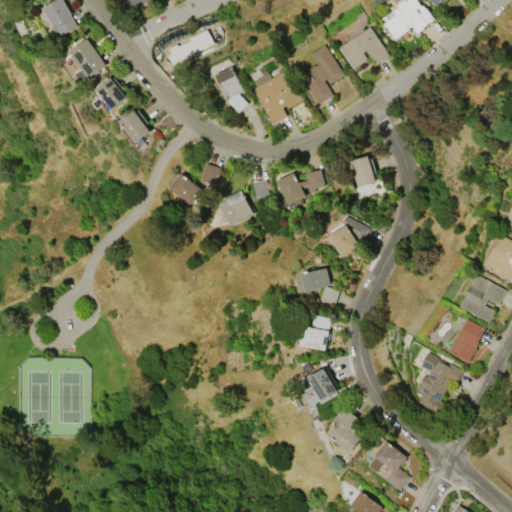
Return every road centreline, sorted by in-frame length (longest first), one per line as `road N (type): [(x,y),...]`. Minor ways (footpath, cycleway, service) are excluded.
road 1 (residential): [(94,0),(192,123),(228,145),(273,154),(316,144),(375,107),(498,0)]
road 2 (residential): [(375,107),(398,143),(410,204),(366,304),(363,371),(385,404),(509,511)]
road 3 (residential): [(421,511),(511,341)]
